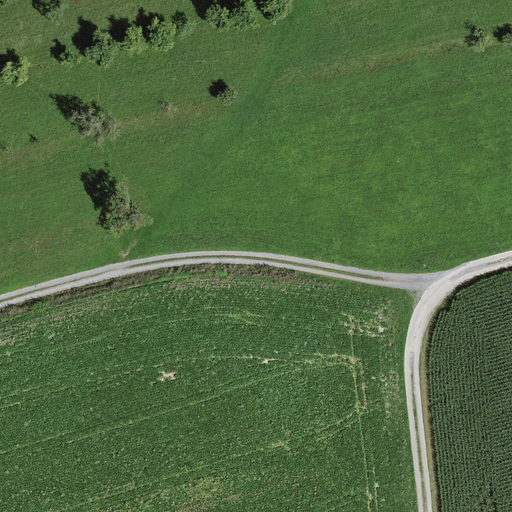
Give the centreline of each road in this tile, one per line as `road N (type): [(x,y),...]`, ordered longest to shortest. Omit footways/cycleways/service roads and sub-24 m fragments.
road 1 (track): [(0,302),(66,282),(235,257),(439,293),(511,258)]
road 2 (track): [(424,511),(412,335),(439,293)]
